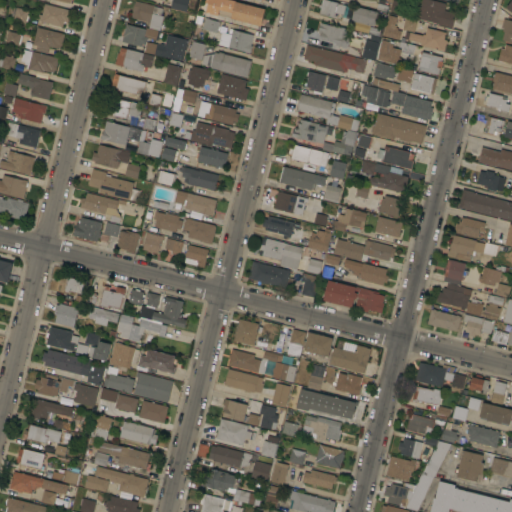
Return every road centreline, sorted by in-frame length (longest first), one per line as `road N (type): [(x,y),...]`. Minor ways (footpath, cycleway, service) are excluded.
road 1 (residential): [(298,0),(165,511)]
road 2 (residential): [(489,0),(357,511)]
road 3 (residential): [(0,236),(511,366)]
road 4 (residential): [(105,0),(0,415)]
